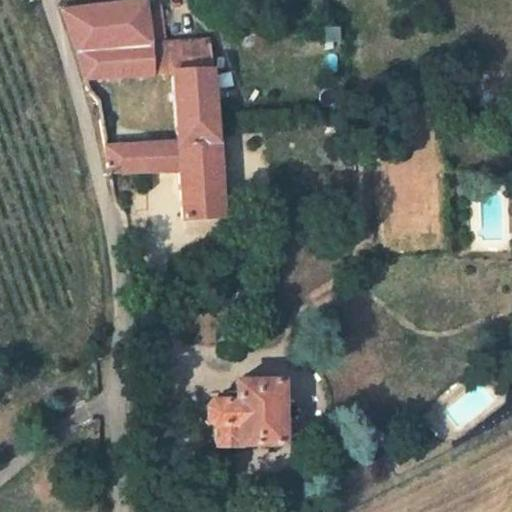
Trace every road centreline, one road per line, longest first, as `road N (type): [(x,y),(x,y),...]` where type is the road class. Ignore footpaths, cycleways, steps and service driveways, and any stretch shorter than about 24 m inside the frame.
road 1 (unclassified): [(112,511),(101,205),(69,59),(47,0)]
road 2 (unknown): [(0,467),(112,380)]
